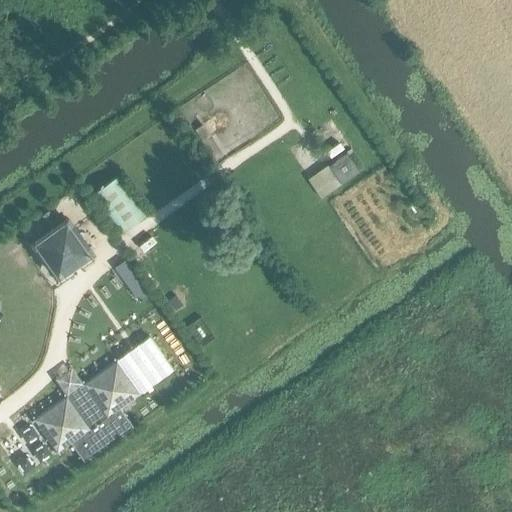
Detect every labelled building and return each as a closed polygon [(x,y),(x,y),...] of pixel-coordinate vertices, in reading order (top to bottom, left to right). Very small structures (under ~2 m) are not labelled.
[(203,125),(195,130),(203,141),(210,135),(203,125)] [(330,128),(317,136),(321,143),(335,135),(330,128)] [(326,151),(331,157),(344,148),(340,142),(326,151)] [(361,171),(348,151),(328,165),(341,185),(361,171)] [(118,176),(93,193),(121,233),(146,215),(118,176)] [(58,222),(50,210),(42,216),(51,228),(58,222)] [(91,253),(67,220),(35,243),(58,276),(91,253)] [(340,262),(334,278),(344,281),(349,265),(340,262)] [(67,396),(34,419),(57,452),(72,442),(86,462),(135,427),(121,407),(140,393),(172,370),(149,337),(117,360),(84,384),(67,396)]
